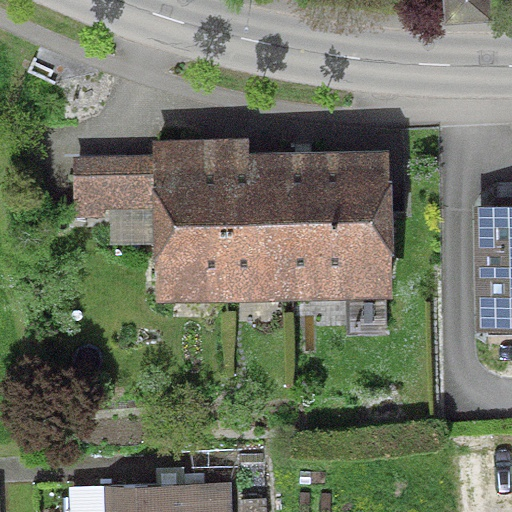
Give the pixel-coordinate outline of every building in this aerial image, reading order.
[(445,0),(446,20),(482,17),(480,0),(445,0)] [(387,281),(385,158),(288,160),(291,282),(387,281)] [(116,163),(80,160),(76,220),(111,223),(116,163)] [(150,162),(153,284),(291,282),(288,160),(198,163),(198,161),(150,162)] [(511,205),(493,206),(493,218),(481,218),(483,318),(511,317),(511,205)] [(189,511),(188,487),(79,490),(80,511),(189,511)]
